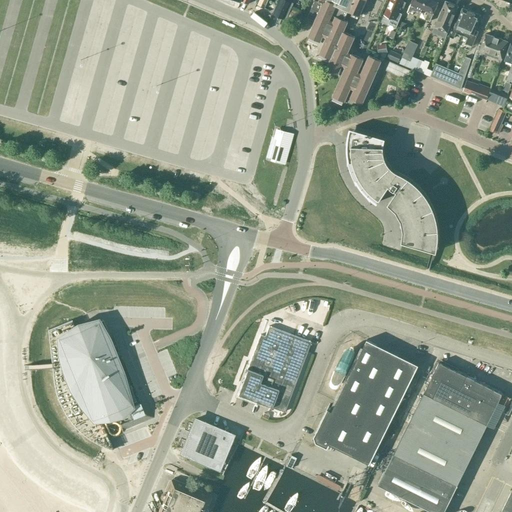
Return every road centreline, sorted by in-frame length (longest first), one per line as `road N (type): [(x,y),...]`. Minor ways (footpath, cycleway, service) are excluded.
road 1 (unclassified): [(511,364),(361,319),(336,332),(325,349),(286,440),(186,393)]
road 2 (tertiary): [(240,232),(0,164)]
road 3 (tertiary): [(511,306),(280,243)]
road 4 (residential): [(511,153),(402,111),(328,126),(306,146)]
road 5 (residential): [(306,146),(308,90),(297,57),(264,26),(202,0)]
road 6 (unclassified): [(186,393),(240,232)]
road 7 (unclassified): [(136,511),(186,393)]
